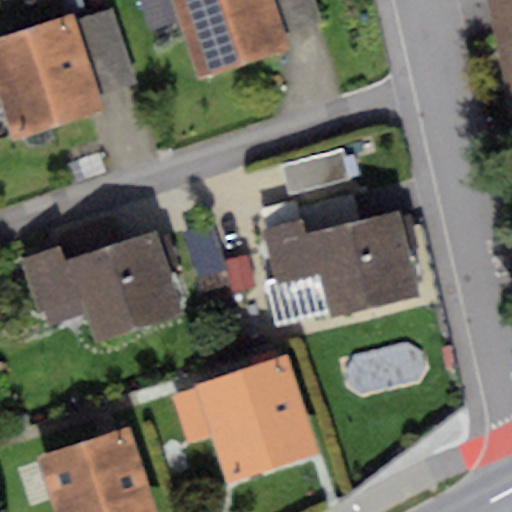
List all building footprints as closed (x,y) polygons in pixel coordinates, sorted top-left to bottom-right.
[(138,0),(149,29),(177,19),(197,79),(287,50),(281,33),(270,0),(138,0)] [(313,0),(270,0),(281,33),(320,20),(313,0)] [(511,0),(489,0),(511,109),(511,0)] [(111,10),(72,22),(96,96),(135,83),(111,10)] [(70,16),(0,38),(0,105),(11,140),(101,111),(96,96),(72,22),(70,16)] [(342,154),(282,169),(289,197),(349,182),(342,154)] [(298,220),(258,230),(271,285),(320,274),(329,315),(420,294),(400,210),(301,233),(298,220)] [(212,223),(184,233),(199,277),(227,267),(212,223)] [(56,249),(19,261),(36,314),(43,312),(49,330),(93,315),(101,339),(176,315),(151,238),(62,267),(56,249)] [(285,362),(167,399),(182,447),(215,436),(227,475),(312,449),(285,362)] [(156,511),(129,427),(35,458),(52,511),(156,511)]
